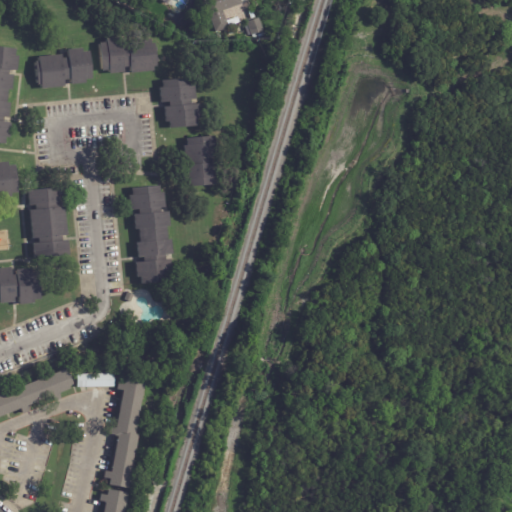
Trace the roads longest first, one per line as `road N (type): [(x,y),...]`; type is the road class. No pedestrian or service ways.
road 1 (residential): [(0,354),(102,314),(89,160),(134,153),(127,116),(60,123),(65,157),(89,160)]
road 2 (residential): [(0,431),(89,399),(96,414),(76,511)]
